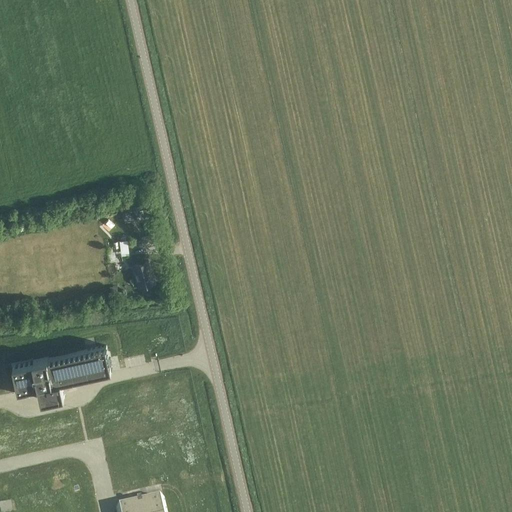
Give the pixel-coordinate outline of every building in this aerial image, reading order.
[(133,208),(122,211),(125,221),(136,218),(133,208)] [(128,239),(120,240),(121,253),(129,252),(128,239)] [(152,274),(148,261),(134,265),(140,286),(156,282),(153,273),(152,274)] [(48,358),(48,357),(33,360),(33,361),(13,365),(18,390),(39,385),(42,400),(64,395),(61,380),(112,369),(106,345),(48,358)] [(166,511),(163,498),(117,508),(118,511),(166,511)] [(12,499),(0,500),(0,504),(1,511),(14,509),(12,499)]
